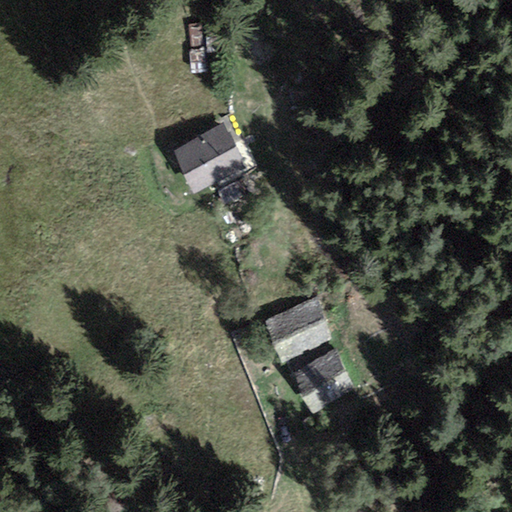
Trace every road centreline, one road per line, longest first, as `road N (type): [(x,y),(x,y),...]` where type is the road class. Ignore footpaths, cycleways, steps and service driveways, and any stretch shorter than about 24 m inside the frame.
road 1 (track): [(0,374),(50,396),(89,428),(156,511)]
road 2 (track): [(245,68),(124,0)]
